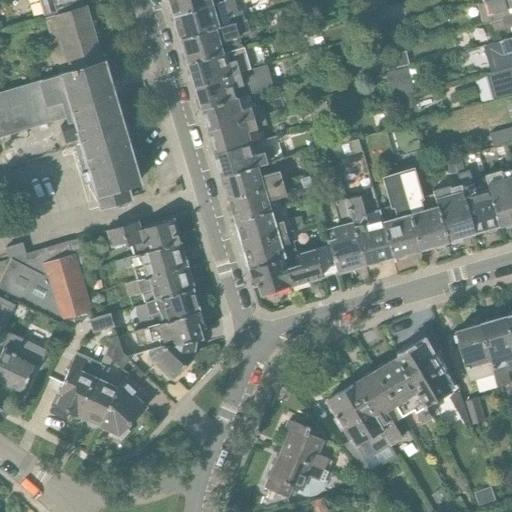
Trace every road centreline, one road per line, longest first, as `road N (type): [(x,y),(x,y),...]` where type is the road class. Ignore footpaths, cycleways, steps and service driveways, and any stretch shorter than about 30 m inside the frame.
road 1 (residential): [(141,0),(236,318),(260,339)]
road 2 (residential): [(260,339),(286,322),(511,257)]
road 3 (unknown): [(199,194),(76,222),(64,216),(42,156)]
road 4 (residential): [(58,496),(137,497),(202,473)]
road 5 (residential): [(202,473),(260,339)]
